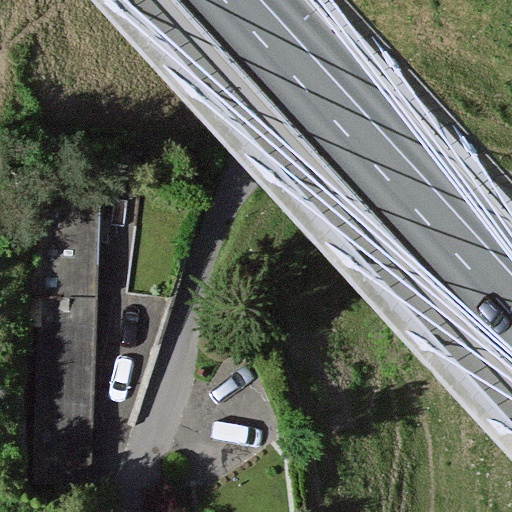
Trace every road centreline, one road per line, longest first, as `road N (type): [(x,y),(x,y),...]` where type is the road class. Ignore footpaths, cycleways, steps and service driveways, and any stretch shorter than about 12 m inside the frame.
road 1 (residential): [(124,511),(209,260),(247,186),(281,151),(321,132),(357,129),(511,183)]
road 2 (primary): [(272,0),(511,264)]
